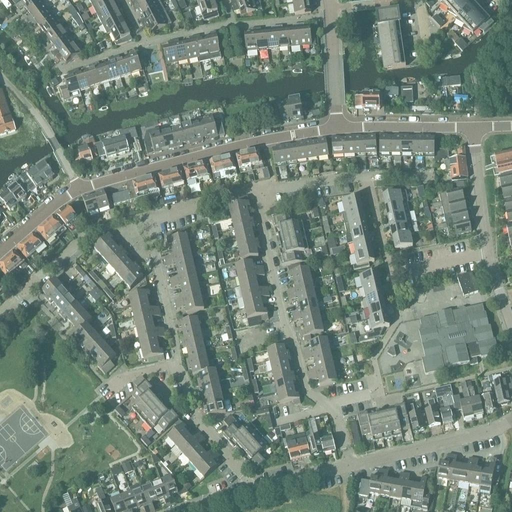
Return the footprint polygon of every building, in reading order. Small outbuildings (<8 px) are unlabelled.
[(27,12),(41,2),(43,0),(24,0),(16,6),(20,11),(24,8),(27,12)] [(111,0),(105,0),(92,7),(97,16),(120,5),(117,0),(116,0),(112,2),(111,0)] [(158,0),(147,0),(132,8),(135,12),(140,10),(142,15),(161,5),(158,0)] [(219,0),(198,7),(204,23),(219,18),(217,12),(216,7),(221,5),(219,0)] [(256,0),(254,1),(233,8),(234,13),(239,11),(241,17),(262,10),(258,0),(256,0)] [(430,0),(425,5),(429,9),(434,4),(430,0)] [(441,5),(450,11),(461,0),(445,0),(442,3),(440,5),(441,5)] [(448,13),(457,19),(474,3),(472,4),(469,1),(469,0),(461,0),(450,11),(448,13)] [(26,19),(29,24),(47,11),(41,2),(27,12),(31,16),(26,19)] [(315,2),(293,5),(295,16),(311,14),(310,8),(315,7),(315,2)] [(455,21),(465,26),(480,12),(476,8),(478,7),(474,3),(457,19),(455,21)] [(120,5),(97,16),(102,26),(120,17),(117,12),(122,10),(120,5)] [(145,19),(140,22),(142,27),(166,15),(161,5),(142,15),(145,19)] [(37,25),(40,29),(54,19),(47,11),(29,24),(33,28),(37,25)] [(480,12),(465,26),(462,28),(463,29),(472,35),(473,35),(478,30),(484,33),(494,24),(490,19),(488,21),(484,16),(485,15),(481,11),(480,12)] [(377,16),(379,28),(404,24),(404,21),(399,22),(397,13),(377,16)] [(83,25),(78,15),(72,19),(79,28),(83,25)] [(166,15),(142,27),(145,32),(150,29),(152,34),(168,26),(171,25),(166,15)] [(432,20),(436,24),(441,20),(437,16),(432,20)] [(120,17),(102,26),(107,36),(110,34),(130,24),(127,19),(122,21),(120,17)] [(39,37),(42,41),(60,28),(54,19),(40,29),(43,34),(39,37)] [(192,20),(186,22),(189,28),(194,26),(192,20)] [(441,20),(436,24),(440,29),(445,24),(441,20)] [(130,24),(110,34),(115,43),(114,44),(116,47),(127,44),(132,41),(130,36),(127,31),(132,29),(130,24)] [(379,28),(380,39),(406,35),(405,32),(400,33),(400,28),(404,28),(404,24),(379,28)] [(304,25),(298,26),(300,47),(316,46),(315,37),(311,38),(310,30),(304,31),(304,25)] [(293,32),(288,32),(290,48),(300,47),(298,26),(293,26),(293,32)] [(282,27),(277,28),(279,49),(290,48),(288,32),(283,33),(282,27)] [(50,42),(53,47),(66,37),(60,28),(42,41),(46,46),(50,42)] [(271,34),(266,34),(268,50),(279,49),(277,28),(271,28),(271,34)] [(261,29),(255,30),(257,51),(268,50),(266,34),(261,35),(261,29)] [(257,51),(255,30),(250,30),(250,36),(245,36),(246,53),(257,51)] [(447,36),(451,40),(455,36),(451,32),(447,36)] [(211,40),(206,41),(210,61),(221,59),(220,54),(215,33),(210,34),(211,40)] [(380,39),(382,49),(407,46),(407,43),(402,43),(401,39),(406,38),(406,35),(380,39)] [(194,38),(199,59),(200,64),(210,61),(206,41),(200,42),(199,36),(194,38)] [(455,36),(451,40),(455,45),(459,40),(455,36)] [(52,54),(55,58),(73,46),(66,37),(53,47),(56,51),(52,54)] [(190,44),(185,45),(188,61),(199,59),(194,38),(189,39),(190,44)] [(178,41),(173,42),(177,63),(188,61),(185,45),(179,46),(178,41)] [(177,63),(173,42),(167,43),(169,49),(163,50),(166,66),(177,63)] [(73,46),(55,58),(59,63),(63,60),(66,64),(73,59),(79,55),(73,46)] [(382,49),(383,60),(409,56),(408,53),(403,54),(403,50),(408,49),(407,46),(382,49)] [(131,59),(126,60),(131,76),(141,72),(135,52),(129,54),(131,59)] [(409,56),(383,60),(385,71),(405,68),(404,60),(409,60),(409,56)] [(119,57),(114,59),(120,79),(131,76),(126,60),(121,62),(119,57)] [(110,66),(105,67),(110,83),(120,79),(114,59),(108,60),(110,66)] [(98,64),(93,65),(100,86),(110,83),(105,67),(100,69),(98,64)] [(90,72),(85,74),(90,89),(100,86),(93,65),(88,67),(90,72)] [(78,70),(73,72),(79,93),(90,89),(85,74),(80,76),(78,70)] [(66,87),(59,89),(64,103),(81,97),(79,93),(73,72),(67,74),(69,79),(64,81),(66,87)] [(462,80),(438,82),(439,92),(463,89),(462,80)] [(401,89),(402,104),(412,103),(411,89),(401,89)] [(0,136),(16,132),(2,91),(0,91),(0,136)] [(355,100),(355,104),(355,110),(356,110),(362,110),(362,111),(364,111),(365,112),(369,112),(370,111),(380,111),(380,109),(380,105),(380,97),(363,97),(363,100),(355,100)] [(300,101),(289,104),(292,120),(296,119),(296,121),(303,120),(300,101)] [(292,120),(289,104),(278,106),(281,124),(289,122),(288,120),(292,120)] [(213,120),(202,123),(206,139),(210,138),(210,140),(225,136),(222,126),(215,128),(213,120)] [(202,123),(192,126),(196,144),(203,142),(203,140),(206,139),(202,123)] [(192,126),(181,129),(186,145),(189,144),(190,146),(196,144),(192,126)] [(181,129),(171,132),(176,149),(182,147),(182,146),(186,145),(181,129)] [(122,141),(114,143),(118,156),(129,153),(125,140),(132,139),(130,131),(120,134),(122,141)] [(171,132),(161,134),(165,150),(168,149),(169,151),(173,150),(176,149),(171,132)] [(152,144),(145,146),(148,157),(162,153),(161,151),(165,150),(161,134),(150,137),(152,144)] [(368,139),(365,139),(365,155),(376,155),(376,136),(368,137),(368,139)] [(379,155),(390,155),(390,138),(387,138),(387,137),(380,136),(379,155)] [(361,137),(354,138),(354,156),(365,155),(365,139),(361,139),(361,137)] [(390,155),(401,155),(401,137),(395,137),(395,138),(390,138),(390,155)] [(401,155),(412,155),(412,139),(409,139),(409,137),(401,137),(401,155)] [(412,155),(423,155),(423,137),(416,137),(416,139),(412,139),(412,155)] [(423,137),(423,155),(434,155),(434,139),(430,139),(430,137),(423,137)] [(343,156),(343,140),(339,140),(339,138),(331,139),(332,157),(343,156)] [(347,140),(343,140),(343,156),(354,156),(354,138),(346,138),(347,140)] [(319,142),(315,143),(318,159),(329,158),(326,139),(318,141),(319,142)] [(73,155),(73,156),(75,161),(80,160),(81,164),(93,161),(92,160),(95,159),(95,158),(97,157),(95,150),(96,150),(94,141),(86,144),(88,149),(78,152),(78,154),(73,155)] [(311,142),(304,143),(307,161),(318,159),(315,143),(311,144),(311,142)] [(118,156),(114,143),(102,146),(102,144),(96,146),(99,158),(106,157),(107,159),(118,156)] [(297,146),(293,147),(296,163),(307,161),(304,143),(297,144),(297,146)] [(290,146),(282,147),(285,165),(296,163),(293,147),(290,147),(290,146)] [(457,147),(459,158),(467,157),(465,146),(457,147)] [(285,165),(282,147),(276,148),(276,150),(272,150),(275,167),(276,174),(278,173),(277,166),(285,165)] [(253,153),(247,154),(251,168),(262,165),(259,151),(257,151),(256,151),(254,152),(253,153)] [(511,152),(494,157),(497,166),(511,163),(511,152)] [(237,156),(236,156),(239,171),(251,168),(247,154),(242,155),(241,155),(238,155),(237,156)] [(53,178),(54,177),(54,176),(47,168),(54,163),(50,157),(42,163),(43,165),(35,171),(45,183),(48,181),(50,182),(52,180),(53,178)] [(226,159),(221,160),(225,180),(230,179),(237,177),(232,157),(231,158),(229,157),(227,158),(226,159)] [(449,161),(451,171),(466,169),(465,159),(449,161)] [(225,180),(221,160),(215,162),(214,161),(212,162),(211,163),(209,163),(214,182),(225,180)] [(511,163),(497,166),(499,176),(511,173),(511,163)] [(200,165),(195,167),(199,181),(210,178),(206,164),(205,164),(203,164),(201,165),(200,165)] [(199,181),(195,167),(189,168),(188,168),(186,169),(185,169),(184,170),(188,184),(189,189),(200,186),(199,181)] [(466,169),(451,171),(452,181),(468,179),(466,169)] [(20,180),(31,192),(31,193),(36,189),(36,190),(38,189),(40,189),(42,188),(43,185),(45,183),(35,171),(29,176),(27,174),(20,180)] [(174,172),(169,174),(173,188),(184,185),(180,171),(179,171),(178,171),(176,171),(174,172)] [(173,188),(169,174),(164,175),(163,175),(160,176),(159,176),(158,177),(162,191),(173,188)] [(511,175),(499,178),(501,189),(511,186),(511,175)] [(149,179),(144,180),(149,198),(160,195),(155,177),(153,178),(152,178),(150,178),(149,179)] [(14,187),(8,193),(18,205),(20,203),(23,202),(25,201),(25,198),(26,197),(26,196),(31,192),(20,180),(19,182),(18,181),(13,185),(14,187)] [(149,198),(144,180),(139,182),(137,182),(135,182),(134,183),(126,185),(128,192),(112,197),(114,207),(149,198)] [(511,186),(501,189),(504,200),(511,198),(511,186)] [(0,208),(4,205),(10,212),(11,211),(13,211),(15,209),(16,206),(18,205),(8,193),(4,189),(1,191),(5,195),(0,199),(0,208)] [(432,206),(432,208),(464,201),(461,190),(439,195),(441,204),(432,206)] [(97,196),(94,197),(99,213),(109,209),(104,192),(96,194),(97,196)] [(383,197),(385,209),(407,204),(407,203),(409,203),(406,192),(383,197)] [(41,193),(34,198),(37,201),(37,202),(39,204),(45,199),(44,198),(41,193)] [(165,205),(178,202),(176,195),(164,199),(165,205)] [(99,213),(94,197),(90,198),(89,196),(82,199),(88,216),(99,213)] [(34,198),(34,197),(29,201),(33,205),(37,201),(34,198)] [(229,208),(231,219),(248,215),(247,209),(250,209),(247,198),(235,201),(236,206),(229,208)] [(345,214),(346,214),(362,210),(359,199),(342,203),(345,214)] [(442,209),(444,217),(466,212),(464,201),(432,208),(433,211),(442,209)] [(385,209),(388,219),(410,214),(407,204),(385,209)] [(66,228),(72,236),(76,232),(70,225),(77,219),(67,208),(56,217),(66,228)] [(270,210),(271,217),(281,215),(279,208),(270,210)] [(346,214),(348,224),(364,220),(362,210),(346,214)] [(437,227),(437,229),(469,222),(466,212),(444,217),(446,225),(437,227)] [(388,219),(390,229),(412,224),(410,214),(388,219)] [(231,219),(234,230),(254,225),(252,221),(250,221),(248,215),(231,219)] [(272,220),(274,229),(293,225),(291,215),(272,220)] [(50,221),(46,225),(56,236),(64,229),(54,218),(52,219),(50,220),(50,221)] [(344,225),(347,235),(367,230),(364,220),(348,224),(344,225)] [(469,222),(437,229),(438,232),(447,230),(449,238),(471,233),(469,222)] [(280,235),(281,238),(304,232),(302,223),(293,225),(274,229),(276,236),(280,235)] [(392,239),(410,235),(414,234),(412,224),(390,229),(392,239)] [(56,236),(46,225),(42,229),(40,229),(39,230),(38,232),(37,233),(47,244),(50,247),(56,242),(53,239),(56,236)] [(234,230),(236,240),(253,236),(252,230),(255,230),(254,225),(234,230)] [(348,246),(353,244),(369,241),(367,230),(347,235),(345,236),(348,246)] [(281,238),(283,247),(306,242),(304,232),(281,238)] [(94,250),(101,258),(114,246),(110,242),(113,240),(106,233),(101,237),(104,240),(94,250)] [(30,239),(26,243),(36,254),(44,246),(35,235),(34,236),(32,236),(30,238),(30,239)] [(171,245),(172,251),(189,247),(187,236),(173,240),(172,235),(166,237),(168,246),(171,245)] [(410,235),(392,239),(395,251),(412,246),(410,235)] [(236,240),(238,251),(258,246),(257,242),(254,242),(253,236),(236,240)] [(327,240),(328,244),(329,250),(337,248),(334,238),(327,240)] [(353,244),(355,255),(372,251),(369,241),(353,244)] [(281,258),(300,253),(308,251),(306,242),(283,247),(284,250),(279,251),(281,258)] [(36,254),(26,243),(22,246),(20,247),(19,248),(18,249),(17,250),(27,262),(36,254)] [(101,258),(109,266),(124,253),(121,249),(119,251),(114,246),(101,258)] [(258,246),(238,251),(241,262),(258,258),(257,251),(259,251),(258,246)] [(165,259),(166,264),(192,258),(189,247),(172,251),(174,257),(165,259)] [(372,251),(355,255),(354,255),(357,266),(353,266),(354,271),(369,268),(369,264),(374,262),(372,251)] [(10,257),(6,260),(16,271),(24,264),(15,253),(14,253),(12,254),(11,255),(10,257)] [(109,266),(116,274),(129,263),(125,258),(127,256),(124,253),(109,266)] [(300,253),(281,258),(283,267),(302,263),(300,253)] [(176,266),(177,272),(194,268),(192,258),(166,264),(167,268),(176,266)] [(16,271),(6,260),(2,264),(1,264),(0,264),(0,270),(7,279),(16,271)] [(21,267),(29,276),(34,272),(26,263),(21,267)] [(116,274),(123,282),(138,269),(135,265),(133,267),(129,263),(116,274)] [(235,267),(238,278),(263,272),(262,268),(254,270),(252,263),(235,267)] [(293,279),(294,285),(311,281),(309,270),(301,272),(300,266),(287,269),(290,279),(293,279)] [(170,280),(171,285),(196,279),(194,268),(177,272),(178,278),(170,280)] [(138,269),(123,282),(130,291),(143,279),(139,274),(141,272),(138,269)] [(238,278),(240,289),(257,285),(256,279),(264,277),(263,272),(238,278)] [(457,279),(464,298),(479,293),(472,273),(457,279)] [(362,289),(363,289),(380,285),(377,274),(360,278),(362,289)] [(180,287),(182,293),(199,290),(196,279),(171,285),(172,290),(180,287)] [(45,299),(48,302),(63,289),(55,280),(42,292),(47,297),(45,299)] [(287,293),(288,297),(314,291),(311,281),(294,285),(296,291),(287,293)] [(240,289),(242,299),(268,293),(267,289),(258,291),(257,285),(240,289)] [(363,289),(366,299),(382,295),(380,285),(363,289)] [(129,297),(131,308),(148,304),(147,298),(150,298),(147,288),(141,290),(142,294),(129,297)] [(53,304),(57,309),(70,297),(63,289),(48,302),(51,306),(53,304)] [(174,301),(175,306),(201,300),(199,290),(182,293),(183,299),(174,301)] [(298,300),(299,306),(316,302),(314,291),(288,297),(289,302),(298,300)] [(242,299),(245,310),(262,306),(261,300),(269,298),(268,293),(242,299)] [(366,299),(368,309),(384,306),(382,295),(366,299)] [(59,315),(62,318),(77,305),(70,297),(57,309),(61,313),(59,315)] [(201,300),(175,306),(177,311),(185,309),(187,315),(204,311),(201,300)] [(292,314),(293,318),(318,312),(316,302),(299,306),(300,312),(292,314)] [(131,308),(134,319),(160,313),(158,308),(150,310),(148,304),(131,308)] [(67,320),(71,325),(84,313),(77,305),(62,318),(65,322),(67,320)] [(262,306),(245,310),(247,321),(261,318),(262,322),(268,320),(266,311),(263,312),(262,306)] [(368,309),(370,319),(387,316),(384,306),(368,309)] [(469,360),(481,357),(481,359),(498,355),(495,340),(493,340),(490,327),(489,327),(485,314),(484,314),(482,306),(451,313),(451,311),(436,314),(437,316),(420,320),(421,327),(422,331),(419,332),(425,359),(422,360),(425,376),(445,371),(444,369),(448,368),(469,364),(469,360)] [(302,321),(304,327),(321,323),(318,312),(293,318),(294,323),(302,321)] [(69,335),(72,339),(87,325),(87,326),(92,321),(84,313),(71,325),(75,329),(69,335)] [(134,319),(136,329),(153,325),(152,319),(161,317),(160,313),(134,319)] [(387,316),(370,319),(369,320),(372,331),(389,327),(387,316)] [(182,329),(183,335),(200,331),(197,320),(184,323),(183,318),(176,320),(179,329),(182,329)] [(321,323),(304,327),(305,333),(302,334),(305,343),(311,341),(310,337),(323,334),(321,323)] [(77,340),(81,345),(94,333),(87,326),(87,325),(72,339),(75,342),(77,340)] [(136,329),(139,340),(164,334),(163,329),(155,331),(153,325),(136,329)] [(181,341),(183,346),(202,341),(200,331),(183,335),(184,341),(181,341)] [(83,352),(86,355),(101,342),(94,333),(81,345),(85,350),(83,352)] [(139,340),(141,350),(158,346),(157,340),(165,338),(164,334),(139,340)] [(358,341),(359,344),(374,340),(373,334),(362,337),(358,341)] [(303,353),(304,357),(329,351),(327,340),(310,344),(311,351),(303,353)] [(186,350),(188,356),(205,352),(202,341),(183,346),(184,350),(186,350)] [(92,357),(96,361),(109,350),(101,342),(86,355),(89,359),(92,357)] [(158,346),(141,350),(144,361),(157,358),(158,363),(164,361),(162,352),(159,352),(158,346)] [(267,352),(270,363),(289,358),(288,353),(286,354),(284,348),(267,352)] [(387,354),(392,358),(396,357),(394,348),(390,349),(387,354)] [(109,350),(96,361),(100,366),(98,368),(105,376),(114,368),(110,363),(116,358),(109,350)] [(313,360),(315,366),(332,362),(329,351),(304,357),(305,362),(313,360)] [(186,362),(187,367),(207,362),(205,352),(188,356),(189,362),(186,362)] [(270,363),(272,373),(289,369),(288,363),(290,362),(289,358),(270,363)] [(193,377),(199,376),(199,375),(210,373),(210,372),(207,362),(187,367),(188,371),(191,371),(193,377)] [(307,374),(309,378),(334,372),(332,362),(315,366),(316,372),(307,374)] [(272,373),(274,384),(294,379),(293,374),(290,375),(289,369),(272,373)] [(197,382),(198,387),(218,382),(216,371),(210,372),(210,373),(199,375),(199,376),(200,381),(197,382)] [(334,372),(309,378),(310,383),(318,381),(320,387),(337,383),(334,372)] [(141,377),(134,384),(137,388),(145,381),(141,377)] [(502,381),(493,383),(498,405),(501,405),(501,406),(502,407),(507,405),(508,404),(507,403),(509,403),(508,398),(511,397),(511,387),(510,379),(509,380),(509,379),(507,378),(502,379),(502,380),(502,381)] [(274,384),(277,394),(294,390),(293,384),(295,383),(294,379),(274,384)] [(202,390),(204,396),(221,393),(218,382),(198,387),(199,391),(202,390)] [(471,382),(465,384),(474,419),(483,416),(479,399),(475,400),(473,390),(471,382)] [(132,396),(138,403),(153,391),(147,383),(132,396)] [(465,403),(460,404),(462,412),(464,421),(474,419),(465,384),(461,385),(465,403)] [(484,391),(486,391),(488,397),(481,399),(484,414),(488,413),(489,414),(493,413),(493,412),(495,411),(490,390),(489,384),(483,385),(484,391)] [(450,387),(435,391),(437,400),(442,399),(445,411),(440,412),(443,426),(452,424),(453,424),(451,414),(456,413),(453,399),(450,387)] [(294,390),(277,394),(279,405),(293,402),(294,406),(300,405),(298,395),(295,396),(294,390)] [(132,409),(138,417),(156,401),(154,399),(158,396),(153,391),(138,403),(132,409)] [(202,403),(203,408),(223,403),(221,393),(204,396),(205,402),(202,403)] [(459,398),(453,399),(456,413),(462,412),(460,404),(459,398)] [(425,413),(422,413),(426,428),(429,428),(429,430),(440,427),(434,400),(428,402),(430,411),(425,412),(425,413)] [(138,417),(145,424),(163,408),(156,401),(138,417)] [(223,403),(203,408),(204,412),(207,412),(209,418),(226,414),(223,403)] [(426,428),(422,413),(420,414),(415,415),(413,406),(407,407),(413,434),(424,431),(424,429),(426,428)] [(151,431),(158,425),(172,412),(168,407),(164,410),(163,408),(145,424),(151,431)] [(404,407),(395,409),(400,428),(409,426),(404,407)] [(115,411),(121,419),(125,415),(119,408),(115,411)] [(389,415),(387,415),(392,439),(402,436),(400,428),(395,409),(388,410),(389,415)] [(172,412),(158,425),(164,433),(179,420),(172,412)] [(367,415),(371,434),(373,443),(383,441),(377,418),(374,418),(373,414),(367,415)] [(362,437),(371,434),(367,415),(357,417),(362,437)] [(387,415),(377,418),(383,441),(392,439),(387,415)] [(231,416),(223,423),(228,428),(235,421),(231,416)] [(308,421),(310,430),(312,439),(307,440),(312,458),(323,455),(316,428),(314,420),(308,421)] [(324,439),(319,420),(315,421),(323,455),(335,452),(332,437),(324,439)] [(168,439),(175,447),(188,436),(184,431),(186,429),(180,422),(175,426),(178,430),(168,439)] [(223,436),(229,444),(244,430),(237,423),(223,436)] [(283,437),(294,435),(292,424),(281,426),(283,437)] [(349,425),(354,447),(361,446),(356,424),(349,425)] [(237,446),(239,448),(257,432),(250,425),(244,430),(229,444),(234,449),(237,446)] [(239,448),(245,455),(263,439),(257,432),(239,448)] [(175,447),(182,455),(202,438),(199,434),(192,440),(188,436),(175,447)] [(305,435),(295,438),(300,460),(310,458),(306,441),(305,435)] [(141,441),(147,448),(151,444),(145,437),(141,441)] [(182,455),(189,463),(202,452),(198,447),(205,441),(202,438),(182,455)] [(300,460),(295,438),(285,440),(286,446),(291,463),(300,460)] [(244,460),(248,465),(263,452),(270,447),(263,439),(245,455),(247,457),(244,460)] [(189,463),(197,471),(216,454),(213,450),(207,456),(202,452),(189,463)] [(263,452),(248,465),(255,473),(270,460),(263,452)] [(216,454),(197,471),(204,480),(217,468),(213,463),(219,457),(216,454)] [(437,480),(448,482),(452,456),(448,455),(446,464),(440,463),(437,480)] [(448,482),(458,484),(461,467),(455,466),(457,457),(452,456),(448,482)] [(458,484),(469,486),(474,460),(469,459),(468,468),(461,467),(458,484)] [(469,486),(480,488),(483,471),(477,470),(478,461),(474,460),(469,486)] [(480,488),(479,494),(490,496),(491,490),(492,482),(498,483),(499,476),(493,475),(495,464),(490,463),(489,472),(483,471),(480,488)] [(369,495),(379,497),(384,471),(379,470),(378,479),(371,478),(370,483),(361,481),(360,485),(354,484),(352,496),(368,498),(369,495)] [(379,497),(390,499),(393,482),(387,481),(389,472),(384,471),(379,497)] [(390,499),(401,501),(405,475),(401,474),(399,483),(393,482),(390,499)] [(401,501),(411,503),(414,486),(408,485),(410,476),(405,475),(401,501)] [(172,478),(161,482),(171,507),(175,505),(172,496),(178,494),(172,478)] [(414,486),(411,503),(410,509),(427,511),(430,495),(424,494),(427,479),(422,478),(420,487),(414,486)] [(161,482),(151,486),(157,502),(163,500),(166,508),(171,507),(161,482)] [(151,486),(141,490),(149,511),(154,511),(152,504),(157,502),(151,486)] [(149,511),(141,490),(131,494),(137,510),(143,508),(144,511),(149,511)] [(110,511),(103,494),(97,496),(101,505),(96,507),(97,511),(110,511)] [(131,494),(121,498),(126,511),(132,511),(137,510),(131,494)] [(126,511),(121,498),(110,502),(114,511),(126,511)] [(68,511),(81,511),(78,504),(77,500),(71,502),(71,503),(73,506),(69,508),(67,508),(68,511)]
